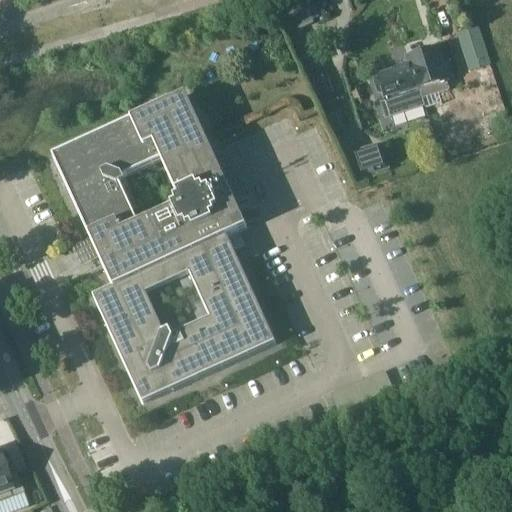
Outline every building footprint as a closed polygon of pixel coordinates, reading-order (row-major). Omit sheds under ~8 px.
[(410,68),(418,93),(421,102),(448,94),(445,85),(446,84),(435,51),(407,61),(410,68)] [(418,93),(410,68),(376,79),(385,106),(410,98),(409,96),(418,93)] [(186,96),(185,96),(52,157),(92,243),(81,248),(87,262),(98,257),(112,289),(94,297),(94,298),(93,298),(93,299),(94,300),(141,404),(142,405),(143,405),(144,405),(275,345),(276,344),(276,343),(228,238),(246,230),(247,229),(247,228),(187,97),(186,96)] [(490,118),(496,137),(511,133),(505,114),(490,118)] [(390,174),(381,145),(349,155),(359,184),(390,174)] [(392,390),(392,389),(384,371),(332,394),(340,413),(392,390)] [(450,429),(423,438),(429,456),(456,447),(450,429)] [(0,502),(23,494),(15,472),(3,477),(0,469),(0,502)] [(299,474),(275,489),(286,507),(310,492),(299,474)]
